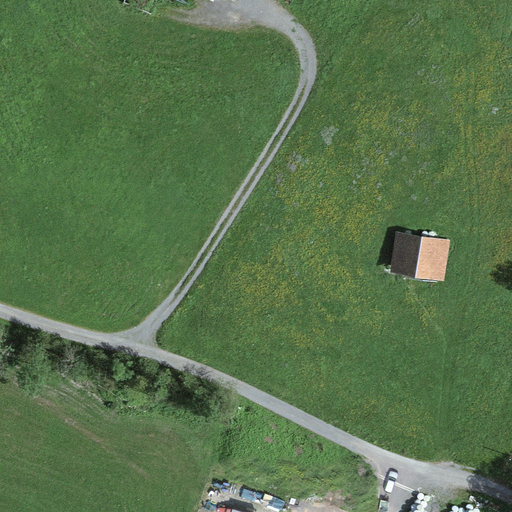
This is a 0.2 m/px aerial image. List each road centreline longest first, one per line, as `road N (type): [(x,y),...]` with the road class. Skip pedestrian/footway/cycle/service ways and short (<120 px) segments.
road 1 (track): [(511,496),(431,478),(140,352),(0,305)]
road 2 (track): [(133,350),(251,182),(308,78),(301,39),(251,0)]
